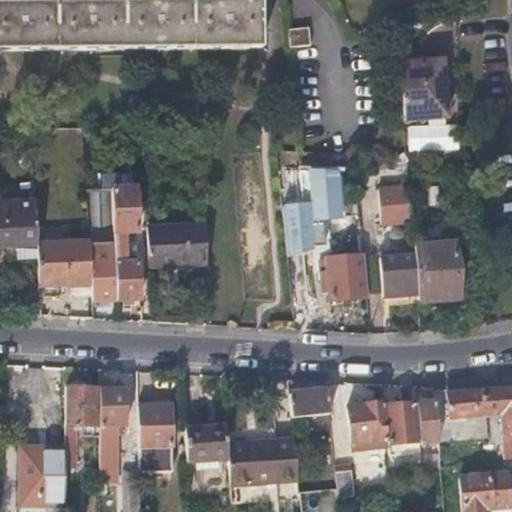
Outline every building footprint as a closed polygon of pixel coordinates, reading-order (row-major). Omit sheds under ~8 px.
[(0,50),(262,48),(262,1),(233,2),(232,0),(219,0),(220,2),(164,2),(164,0),(152,0),(153,2),(97,3),(97,0),(84,0),(84,3),(29,3),(29,1),(15,1),(15,3),(0,3),(0,50)] [(308,29),(290,31),(291,48),(310,46),(308,29)] [(398,63),(403,118),(446,114),(441,59),(398,63)] [(101,190),(111,189),(110,173),(100,173),(101,190)] [(111,189),(130,188),(129,173),(110,173),(111,189)] [(411,220),(408,185),(378,187),(381,223),(411,220)] [(111,207),(112,236),(114,256),(89,257),(91,284),(91,300),(115,300),(138,299),(137,261),(127,262),(125,236),(135,235),(134,188),(130,188),(111,189),(111,207)] [(90,209),(111,207),(111,189),(101,190),(89,190),(90,209)] [(340,220),(356,218),(354,199),(339,201),(340,220)] [(37,257),(36,245),(34,202),(0,203),(0,246),(5,246),(6,251),(16,251),(16,258),(37,257)] [(167,261),(195,260),(193,224),(145,226),(147,265),(167,264),(167,261)] [(195,260),(206,260),(204,224),(193,224),(195,260)] [(112,236),(88,236),(88,242),(89,257),(114,256),(112,236)] [(89,257),(88,242),(62,243),(64,286),(91,284),(89,257)] [(417,292),(419,309),(439,308),(440,314),(461,312),(455,242),(413,246),(413,247),(414,253),(415,269),(417,292)] [(64,286),(62,243),(36,245),(37,257),(38,287),(64,286)] [(414,253),(413,247),(378,249),(379,256),(414,253)] [(383,295),(417,292),(415,269),(414,253),(379,256),(383,295)] [(327,271),(319,271),(321,281),(322,280),(324,290),(329,289),(330,300),(364,296),(359,255),(325,259),(327,271)] [(318,260),(319,271),(327,271),(325,259),(318,260)] [(447,418),(463,417),(499,414),(503,456),(511,455),(511,384),(444,390),(447,418)] [(98,386),(64,385),(64,423),(64,445),(63,453),(63,466),(78,466),(78,424),(98,424),(98,386)] [(122,386),(98,386),(98,424),(123,423),(122,386)] [(325,389),(288,393),(291,417),(305,416),(307,431),(330,428),(325,389)] [(447,418),(444,390),(432,391),(433,400),(435,420),(447,418)] [(433,400),(415,401),(419,441),(437,439),(435,420),(433,400)] [(382,404),(382,401),(346,405),(350,441),(386,437),(382,404)] [(415,401),(382,404),(386,437),(387,444),(419,441),(415,401)] [(170,403),(137,404),(138,448),(138,472),(171,471),(170,403)] [(182,427),(184,459),(227,457),(227,448),(225,425),(182,427)] [(98,434),(98,452),(109,452),(109,434),(98,434)] [(386,437),(350,441),(351,452),(388,448),(387,444),(386,437)] [(227,448),(227,457),(229,485),(298,480),(293,438),(261,441),(261,445),(227,448)] [(63,453),(64,445),(46,445),(19,445),(18,504),(63,505),(63,466),(63,453)] [(335,470),(337,487),(338,497),(354,495),(350,468),(335,470)] [(506,469),(457,474),(461,511),(485,511),(485,506),(509,503),(506,469)] [(138,511),(138,470),(121,470),(120,511),(138,511)]
